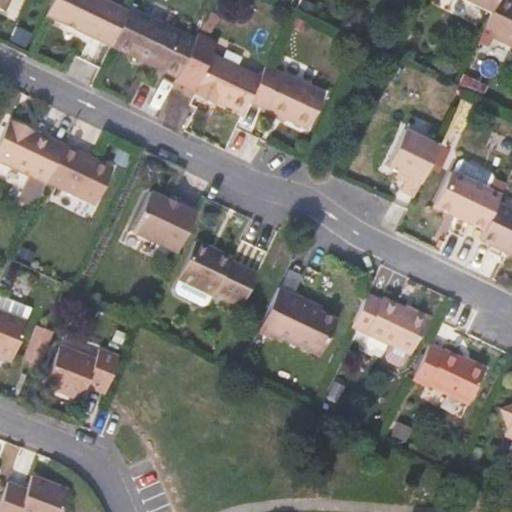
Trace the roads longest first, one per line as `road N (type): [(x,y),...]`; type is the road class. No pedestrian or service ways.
road 1 (residential): [(0,62),(228,171),(308,198),(350,231),(511,308)]
road 2 (residential): [(0,420),(75,449),(112,488),(121,511)]
